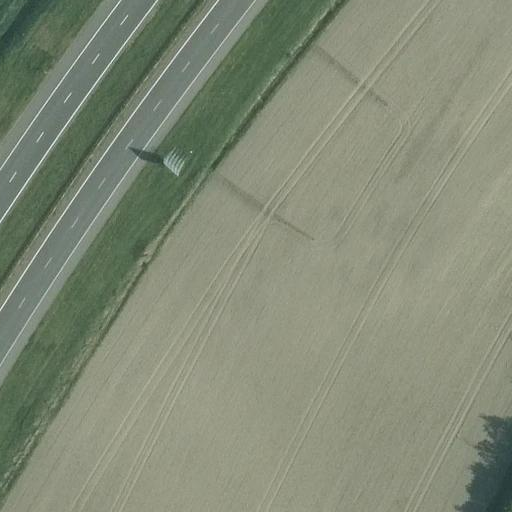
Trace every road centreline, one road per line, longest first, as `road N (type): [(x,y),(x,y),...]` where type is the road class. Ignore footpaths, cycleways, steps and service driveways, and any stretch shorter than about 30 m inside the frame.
road 1 (motorway): [(0,343),(240,0)]
road 2 (motorway): [(145,0),(0,205)]
